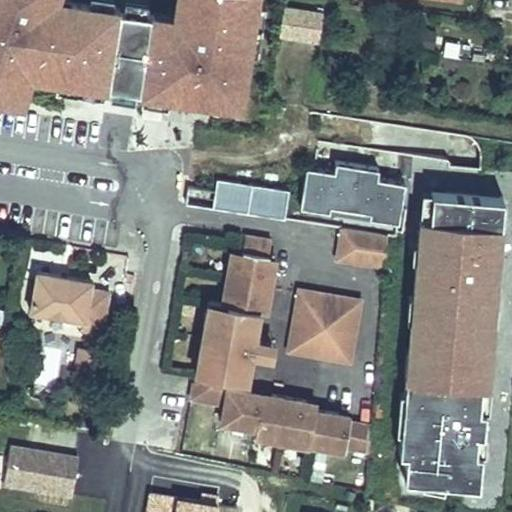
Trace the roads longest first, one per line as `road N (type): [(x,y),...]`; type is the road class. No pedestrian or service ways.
road 1 (residential): [(149,202),(157,240),(131,431)]
road 2 (residential): [(149,202),(322,237)]
road 3 (residential): [(0,162),(123,182),(149,202)]
